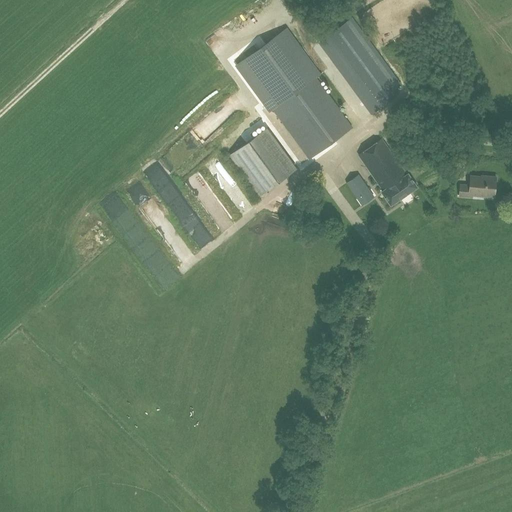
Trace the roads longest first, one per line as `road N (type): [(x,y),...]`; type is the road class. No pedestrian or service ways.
road 1 (track): [(0,115),(126,0)]
road 2 (track): [(280,0),(375,127)]
road 3 (unclassified): [(392,130),(511,144)]
